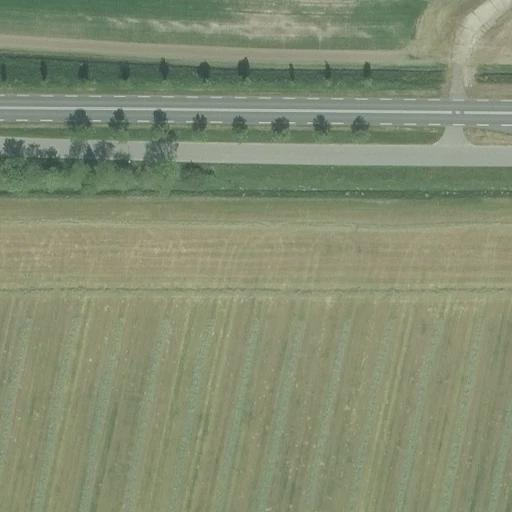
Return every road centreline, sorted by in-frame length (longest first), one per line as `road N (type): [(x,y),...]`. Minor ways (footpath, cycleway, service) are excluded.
road 1 (unclassified): [(511,155),(0,143)]
road 2 (secondary): [(511,115),(0,109)]
